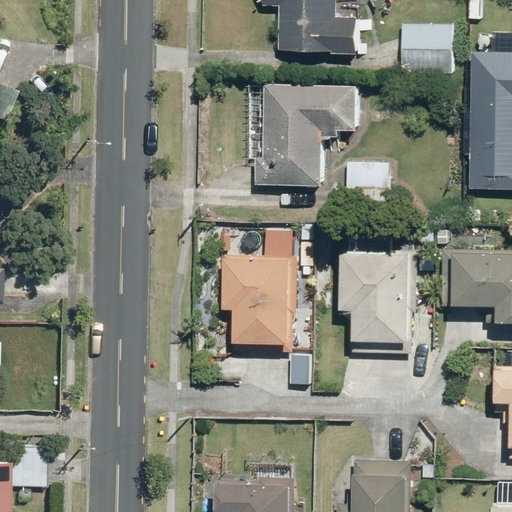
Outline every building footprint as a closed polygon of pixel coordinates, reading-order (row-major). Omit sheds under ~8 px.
[(289,0),(289,43),(371,44),(374,21),(371,7),(350,7),(350,0),(289,0)] [(462,17),(411,17),(411,67),(462,67),(462,17)] [(501,44),(481,44),(480,181),(511,181),(511,23),(502,24),(501,44)] [(372,74),(276,75),(277,149),(267,149),(267,176),(337,175),(336,127),(353,127),(353,118),(373,118),(372,74)] [(26,83),(0,75),(0,111),(16,117),(26,83)] [(389,162),(345,160),(343,201),(387,203),(389,162)] [(469,243),(452,243),(451,300),(511,301),(511,239),(470,238),(469,243)] [(426,241),(349,240),(347,305),(363,305),(362,345),(420,347),(420,329),(424,330),(426,241)] [(306,246),(238,245),(238,249),(230,249),(230,305),(242,305),(242,345),(302,345),(302,331),(305,331),(306,246)] [(511,360),(504,360),(503,406),(511,406),(511,417),(511,356),(511,357),(511,360)] [(0,511),(20,511),(21,451),(7,450),(7,435),(0,434),(0,511)] [(356,497),(345,497),(344,511),(422,511),(423,461),(420,461),(420,456),(362,455),(362,488),(356,488),(356,497)] [(307,511),(308,472),(231,470),(231,474),(224,474),(224,511),(229,511),(228,511),(307,511)] [(511,511),(511,493),(509,494),(509,497),(501,497),(501,511),(511,511)]
